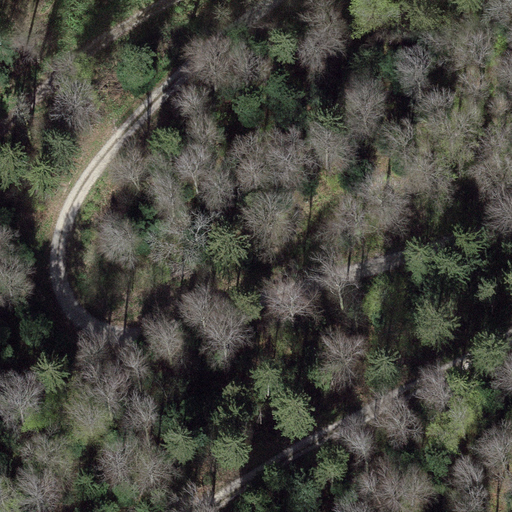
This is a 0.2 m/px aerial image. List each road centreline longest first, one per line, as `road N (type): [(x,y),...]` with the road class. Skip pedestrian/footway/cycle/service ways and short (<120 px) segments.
road 1 (track): [(266,0),(148,105),(91,179),(71,238),(73,309),(100,328),(142,327),(361,271),(511,220)]
road 2 (track): [(511,334),(319,436),(200,511)]
road 3 (track): [(176,0),(108,35),(0,128)]
